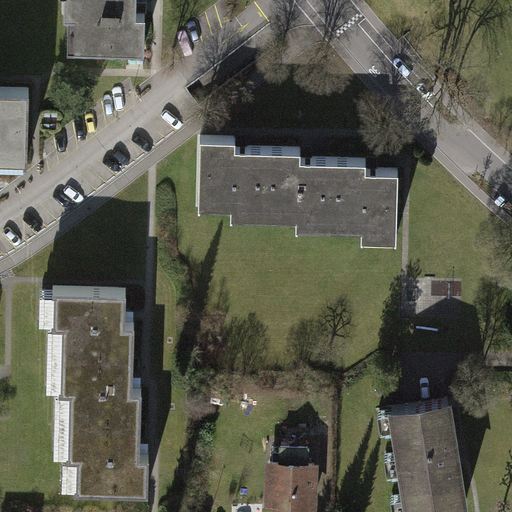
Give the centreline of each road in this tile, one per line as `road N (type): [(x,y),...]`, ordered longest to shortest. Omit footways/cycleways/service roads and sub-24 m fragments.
road 1 (residential): [(0,219),(289,0)]
road 2 (residential): [(326,0),(511,192)]
